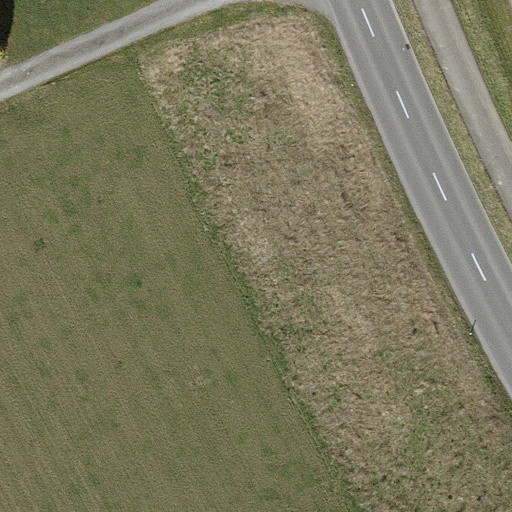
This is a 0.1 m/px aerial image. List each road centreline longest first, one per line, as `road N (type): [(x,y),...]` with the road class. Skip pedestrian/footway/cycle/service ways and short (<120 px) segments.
road 1 (tertiary): [(511,338),(421,155),(358,0)]
road 2 (track): [(0,85),(200,0)]
